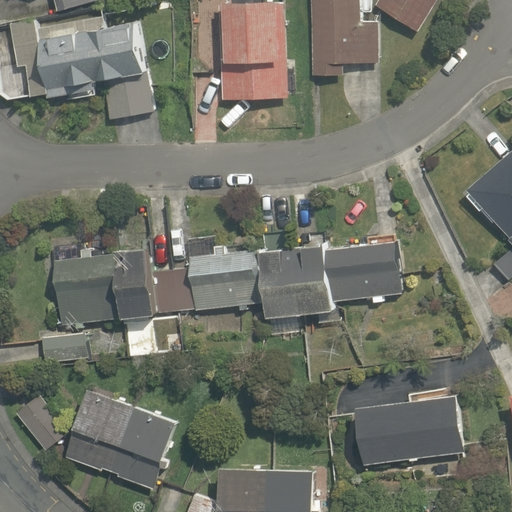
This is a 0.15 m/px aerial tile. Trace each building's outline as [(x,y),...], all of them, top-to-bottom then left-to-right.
[(51,0),(55,10),(84,0),(51,0)] [(285,93),(282,0),(222,0),(224,94),(285,93)] [(355,0),(312,0),(313,69),(342,69),(342,60),(376,60),(376,4),(355,4),(355,0)] [(375,0),(417,25),(431,0),(375,0)] [(159,109),(140,15),(104,21),(102,10),(0,26),(0,87),(1,95),(11,100),(106,83),(112,120),(159,109)] [(511,141),(462,188),(510,243),(492,259),(509,279),(511,276),(511,141)] [(184,260),(189,308),(259,295),(262,313),(406,287),(396,234),(320,248),(318,236),(184,260)] [(52,257),(62,322),(154,309),(147,254),(114,258),(113,248),(52,257)] [(44,328),(44,354),(85,353),(85,327),(44,328)] [(85,379),(59,452),(150,484),(176,412),(85,379)] [(359,458),(460,443),(451,387),(351,402),(359,458)] [(499,461),(495,440),(451,450),(456,471),(499,461)] [(216,511),(309,511),(311,460),(218,457),(217,495),(216,511)] [(208,511),(217,495),(196,484),(182,511),(208,511)]
